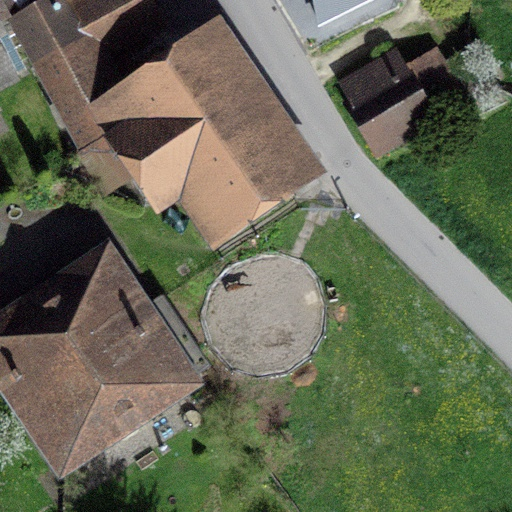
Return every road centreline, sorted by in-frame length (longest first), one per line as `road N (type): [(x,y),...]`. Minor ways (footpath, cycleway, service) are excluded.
road 1 (residential): [(247,0),(345,163),(511,335)]
road 2 (track): [(297,85),(384,40),(409,0)]
